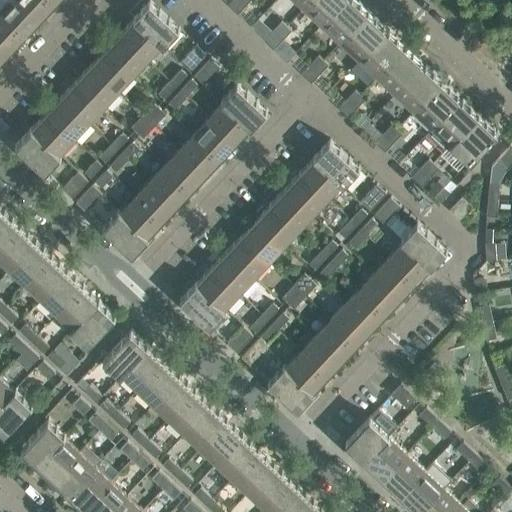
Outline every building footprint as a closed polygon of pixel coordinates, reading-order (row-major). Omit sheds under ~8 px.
[(21,0),(7,0),(0,8),(0,9),(28,35),(28,34),(34,27),(35,28),(36,27),(35,26),(41,19),(42,20),(43,19),(21,0)] [(53,0),(21,0),(43,19),(43,18),(49,11),(49,12),(50,11),(50,10),(56,4),(57,4),(57,3),(53,0)] [(135,15),(135,16),(165,44),(166,44),(165,43),(171,37),(172,37),(173,36),(173,35),(179,29),(181,28),(179,26),(171,19),(169,17),(169,18),(161,10),(162,10),(160,8),(160,9),(152,1),(150,0),(149,0),(149,1),(143,8),(143,7),(141,9),(142,9),(136,16),(135,15)] [(247,3),(243,0),(231,0),(228,3),(238,13),(247,3)] [(309,0),(304,6),(323,23),(344,0),(309,0)] [(344,0),(323,23),(341,40),(369,10),(357,0),(344,0)] [(0,9),(0,38),(13,51),(14,50),(13,50),(19,43),(20,43),(21,42),(20,42),(27,35),(27,36),(28,35),(0,9)] [(341,40),(360,57),(387,28),(385,26),(369,10),(341,40)] [(120,32),(119,32),(148,59),(162,43),(164,45),(165,44),(135,16),(134,17),(128,24),(127,24),(126,25),(127,25),(121,32),(120,32)] [(282,20),(274,29),(284,38),(292,29),(282,20)] [(360,57),(378,75),(406,45),(389,30),(387,28),(360,57)] [(284,38),(274,29),(265,38),(275,47),(284,38)] [(105,47),(105,48),(133,74),(148,59),(119,32),(119,33),(113,40),(113,39),(112,41),(106,48),(105,47)] [(0,38),(0,63),(5,59),(6,58),(12,51),(13,51),(0,38)] [(181,61),(191,70),(207,52),(197,43),(181,61)] [(378,75),(396,92),(423,63),(421,61),(422,60),(406,45),(378,75)] [(91,63),(90,64),(118,90),(133,74),(105,48),(104,48),(105,49),(98,56),(98,55),(97,56),(97,57),(91,64),(91,63)] [(319,54),(310,63),(320,72),(329,63),(319,54)] [(195,74),(205,83),(221,66),(211,56),(195,74)] [(320,72),(310,63),(302,72),(312,82),(320,72)] [(396,92),(415,109),(443,79),(426,64),(426,65),(423,63),(396,92)] [(76,79),(75,79),(103,106),(118,90),(90,64),(89,64),(90,65),(84,71),(83,71),(82,72),(83,73),(76,79)] [(182,67),(170,80),(176,85),(188,73),(182,67)] [(192,77),(180,89),(186,95),(198,83),(192,77)] [(61,95),(89,122),(103,106),(75,79),(75,80),(69,87),(68,87),(67,88),(68,88),(62,95),(61,95)] [(415,109),(433,126),(460,97),(458,95),(459,94),(443,79),(415,109)] [(176,85),(170,80),(159,92),(165,97),(176,85)] [(223,97),(222,98),(252,126),(253,125),(259,119),(261,118),(260,117),(266,111),(268,110),(266,108),(258,101),(257,99),(249,92),(247,90),(247,91),(239,83),(240,83),(238,81),(236,83),(237,83),(231,90),(230,89),(229,91),(223,98),(223,97)] [(356,88),(347,97),(357,107),(366,98),(356,88)] [(186,95),(180,89),(169,101),(175,107),(186,95)] [(46,110),(46,111),(74,137),(89,122),(61,95),(60,96),(61,96),(54,103),(53,104),(47,111),(46,110)] [(357,107),(347,97),(339,107),(348,116),(357,107)] [(444,150),(451,143),(451,144),(455,140),(480,114),(469,104),(463,99),(462,99),(460,97),(433,126),(426,133),(444,150)] [(224,101),(209,116),(238,142),(238,141),(244,135),(245,134),(251,127),(252,127),(252,126),(222,98),(221,99),(224,101)] [(154,101),(143,113),(149,119),(160,107),(154,101)] [(160,107),(149,119),(155,125),(166,112),(160,107)] [(32,126),(31,127),(61,155),(62,155),(60,153),(74,137),(46,111),(45,112),(46,112),(39,119),(39,118),(38,119),(38,120),(32,127),(32,126)] [(132,125),(138,131),(149,119),(143,113),(132,125)] [(455,140),(451,144),(452,145),(453,144),(459,150),(459,151),(460,152),(461,152),(467,158),(468,159),(470,160),(469,161),(471,162),(499,132),(497,131),(495,130),(496,129),(480,114),(455,140)] [(209,116),(195,132),(223,158),(223,157),(229,150),(230,151),(231,150),(230,149),(237,143),(238,142),(209,116)] [(149,119),(138,131),(144,136),(155,125),(149,119)] [(393,123),(384,132),(394,141),(402,132),(393,123)] [(61,155),(31,127),(30,128),(25,135),(24,134),(23,136),(17,143),(17,142),(15,144),(17,145),(25,153),(26,154),(27,154),(35,161),(34,162),(36,163),(44,170),(44,171),(45,172),(47,170),(53,164),(54,163),(54,162),(60,156),(61,155)] [(123,131),(111,143),(117,149),(129,136),(123,131)] [(195,132),(180,148),(208,174),(209,173),(208,173),(214,166),(215,167),(216,166),(215,165),(222,158),(222,159),(223,158),(195,132)] [(394,141),(384,132),(375,141),(385,150),(394,141)] [(315,154),(315,155),(345,183),(346,182),(345,182),(351,176),(352,176),(353,175),(353,174),(359,168),(361,167),(359,165),(351,158),(349,156),(341,149),(340,147),(340,148),(332,140),(330,138),(329,140),(323,147),(323,146),(321,148),(322,148),(316,155),(315,154)] [(133,140),(121,152),(127,158),(139,146),(133,140)] [(117,149),(111,143),(100,155),(106,161),(117,149)] [(497,160),(507,169),(511,163),(511,144),(510,145),(510,146),(497,160)] [(180,148),(165,163),(193,190),(194,189),(193,189),(200,182),(201,181),(207,174),(208,175),(208,174),(180,148)] [(127,158),(121,152),(110,164),(116,170),(127,158)] [(300,170),(299,171),(328,197),(342,182),(344,184),(345,183),(315,155),(314,156),(308,163),(307,163),(306,164),(307,164),(300,171),(300,170)] [(429,157),(421,166),(431,176),(439,167),(429,157)] [(85,171),(91,176),(103,164),(96,158),(85,171)] [(165,163),(150,179),(179,206),(179,205),(179,204),(185,198),(186,197),(192,190),(193,190),(165,163)] [(431,176),(421,166),(412,176),(422,185),(431,176)] [(95,180),(101,186),(113,174),(107,168),(95,180)] [(62,188),(72,197),(88,179),(79,170),(62,188)] [(285,186),(285,187),(313,213),(328,197),(299,171),(299,172),(293,179),(293,178),(292,179),(292,180),(286,187),(285,186)] [(150,179),(136,195),(164,221),(164,220),(170,213),(171,214),(172,213),(171,212),(177,206),(178,206),(179,206),(150,179)] [(490,180),(488,198),(498,199),(500,181),(490,180)] [(437,181),(427,191),(440,203),(449,192),(437,181)] [(361,200),(371,209),(387,191),(377,182),(361,200)] [(76,201),(86,210),(102,193),(93,183),(76,201)] [(270,202),(298,229),(313,213),(285,187),(284,187),(285,188),(278,195),(278,194),(277,195),(277,196),(271,202),(270,202)] [(119,208),(118,209),(149,237),(149,236),(155,229),(156,230),(157,229),(156,228),(163,221),(163,222),(164,221),(136,195),(121,210),(119,208)] [(375,213),(385,222),(401,205),(391,195),(375,213)] [(453,207),(461,215),(470,205),(462,198),(453,207)] [(498,199),(488,198),(486,215),(497,216),(498,199)] [(256,218),(255,218),(283,245),(298,229),(270,202),(269,203),(270,204),(264,210),(263,210),(262,211),(263,211),(256,218)] [(362,206),(350,219),(356,224),(368,212),(362,206)] [(149,237),(118,209),(118,210),(112,216),(110,218),(111,218),(105,224),(104,224),(103,226),(104,227),(105,227),(113,234),(112,235),(114,236),(122,243),(123,245),(124,245),(132,252),(131,252),(133,254),(134,252),(140,246),(142,244),(141,244),(147,238),(148,238),(149,237)] [(0,215),(0,247),(21,225),(20,224),(20,225),(13,219),(14,218),(13,217),(12,218),(5,211),(6,211),(5,210),(0,215)] [(372,216),(360,228),(367,234),(378,222),(372,216)] [(241,233),(240,234),(269,260),(283,245),(255,218),(255,219),(249,226),(248,226),(247,227),(248,227),(241,234),(241,233)] [(356,224),(350,219),(339,231),(345,236),(356,224)] [(403,236),(402,237),(433,265),(433,264),(439,258),(441,256),(440,256),(446,250),(447,250),(448,248),(447,247),(446,247),(438,240),(439,240),(437,238),(429,231),(428,229),(427,230),(419,222),(420,222),(418,220),(416,222),(417,222),(411,228),(410,228),(409,230),(403,236)] [(0,247),(0,257),(10,268),(36,240),(31,235),(32,235),(31,234),(30,234),(23,228),(24,227),(23,226),(22,227),(21,226),(22,225),(21,225),(0,247)] [(486,241),(487,259),(497,258),(496,241),(494,241),(494,227),(486,227),(486,241)] [(367,234),(360,228),(349,240),(356,246),(367,234)] [(226,249),(226,250),(254,276),(269,260),(240,234),(240,235),(234,242),(234,241),(233,242),(233,243),(227,250),(226,249)] [(404,240),(389,255),(418,281),(418,280),(424,274),(426,273),(425,273),(431,266),(432,266),(433,265),(402,237),(402,238),(404,240)] [(332,238),(321,250),(327,256),(338,244),(332,238)] [(10,268),(26,283),(52,255),(47,250),(46,249),(39,243),(40,242),(38,241),(38,242),(36,240),(10,268)] [(343,248),(331,260),(337,266),(349,253),(343,248)] [(211,265),(211,266),(239,292),(254,276),(226,250),(225,250),(226,251),(219,258),(219,257),(218,258),(218,259),(212,265),(211,265)] [(327,256),(321,250),(310,262),(316,268),(327,256)] [(26,283),(42,297),(68,270),(63,265),(63,264),(62,263),(62,264),(55,257),(54,256),(52,255),(26,283)] [(389,255),(375,271),(403,297),(403,296),(409,289),(410,290),(411,289),(410,288),(417,282),(418,281),(389,255)] [(497,258),(487,259),(488,276),(498,275),(497,258)] [(337,266),(331,260),(320,272),(326,278),(337,266)] [(197,281),(196,282),(226,310),(227,309),(225,307),(239,292),(211,266),(210,266),(211,267),(205,273),(204,273),(203,274),(204,274),(197,281)] [(42,297),(58,312),(84,284),(78,280),(79,279),(78,278),(77,279),(71,272),(70,271),(69,271),(68,270),(42,297)] [(305,271),(293,284),(299,289),(311,277),(305,271)] [(375,271),(360,287),(388,313),(389,312),(388,312),(395,305),(395,306),(396,305),(396,304),(402,297),(402,298),(403,297),(375,271)] [(311,277),(299,289),(305,295),(317,283),(311,277)] [(485,277),(472,279),(475,291),(487,289),(485,277)] [(226,310),(196,282),(195,283),(196,283),(190,289),(189,289),(188,290),(188,291),(182,297),(180,298),(182,300),(190,307),(192,309),(200,316),(201,318),(201,317),(209,325),(211,327),(212,325),(218,318),(218,319),(220,317),(219,317),(225,311),(226,310)] [(71,329),(99,299),(95,295),(94,293),(93,293),(86,287),(87,286),(86,285),(85,286),(84,284),(58,312),(73,326),(71,329)] [(282,296),(288,301),(299,289),(293,284),(282,296)] [(360,287),(345,302),(373,329),(374,328),(373,328),(380,321),(381,320),(387,313),(388,314),(388,313),(360,287)] [(299,289),(288,301),(294,307),(305,295),(299,289)] [(99,299),(71,329),(73,330),(79,336),(80,337),(81,337),(87,343),(88,345),(90,343),(97,335),(99,334),(99,333),(106,325),(106,326),(108,324),(107,324),(115,316),(117,315),(109,308),(103,302),(102,300),(101,301),(99,299)] [(273,301),(261,313),(268,319),(279,307),(273,301)] [(345,302),(330,318),(359,345),(359,344),(359,343),(365,337),(366,337),(367,336),(366,336),(372,329),(373,329),(345,302)] [(480,305),(483,322),(493,319),(489,303),(480,305)] [(6,304),(0,310),(12,322),(18,315),(6,304)] [(283,311),(272,323),(278,329),(290,316),(283,311)] [(268,319),(261,313),(250,325),(257,331),(268,319)] [(0,318),(0,331),(2,333),(8,326),(0,318)] [(330,318),(316,334),(344,360),(344,359),(350,352),(351,353),(352,352),(351,351),(358,345),(359,345),(330,318)] [(493,319),(483,322),(487,339),(497,337),(493,319)] [(19,329),(31,340),(38,333),(26,322),(19,329)] [(278,329),(272,323),(261,335),(267,341),(278,329)] [(227,342),(237,351),(254,334),(244,325),(227,342)] [(119,374),(120,374),(148,344),(147,343),(147,344),(141,338),(140,336),(139,336),(133,330),(132,329),(130,330),(130,331),(123,339),(123,338),(121,340),(114,348),(112,349),(113,350),(105,357),(103,359),(105,360),(112,366),(111,366),(113,368),(113,367),(119,373),(119,374)] [(9,340),(21,351),(28,344),(15,333),(9,340)] [(38,333),(31,340),(44,351),(50,345),(38,333)] [(316,334),(301,350),(329,376),(330,375),(329,375),(336,368),(336,369),(337,368),(337,367),(343,360),(343,361),(344,360),(316,334)] [(242,356),(252,365),(268,347),(258,338),(242,356)] [(60,341),(54,348),(66,360),(73,352),(60,341)] [(28,344),(21,351),(33,362),(40,356),(28,344)] [(123,373),(138,387),(165,359),(164,359),(163,359),(157,353),(157,352),(156,351),(156,352),(149,345),(148,344),(120,374),(121,375),(123,373)] [(47,355),(59,366),(66,360),(54,348),(47,355)] [(285,363),(284,364),(314,392),(315,391),(314,391),(321,384),(322,383),(328,376),(329,377),(329,376),(301,350),(287,365),(285,363)] [(37,366),(49,377),(56,371),(43,359),(37,366)] [(138,387),(154,402),(180,374),(180,373),(179,374),(172,368),(173,367),(172,366),(171,367),(165,360),(165,359),(138,387)] [(495,366),(501,382),(511,378),(504,362),(495,366)] [(314,392),(284,364),(283,365),(277,371),(276,372),(276,373),(270,379),(268,380),(270,382),(278,389),(279,391),(280,390),(288,398),(287,398),(289,400),(289,399),(297,407),(298,409),(300,407),(305,400),(306,401),(307,399),(313,392),(313,393),(314,392)] [(0,405),(17,387),(16,387),(15,388),(0,374),(0,405)] [(154,402),(170,417),(196,389),(196,388),(195,389),(188,382),(189,382),(188,381),(187,381),(180,375),(181,375),(180,374),(154,402)] [(511,381),(511,378),(501,382),(507,398),(511,396),(511,381)] [(84,389),(96,401),(103,394),(90,382),(84,389)] [(392,393),(394,394),(408,407),(417,397),(403,384),(404,384),(402,382),(392,393)] [(17,387),(0,405),(0,428),(5,434),(34,403),(32,402),(25,396),(26,396),(24,395),(18,389),(17,387)] [(170,417),(186,432),(212,404),(211,403),(211,404),(204,397),(203,396),(196,390),(197,389),(196,389),(170,417)] [(72,403),(84,414),(92,405),(80,395),(72,403)] [(100,404),(113,416),(119,409),(118,408),(106,397),(100,404)] [(186,432),(201,446),(228,418),(227,418),(220,412),(220,411),(219,410),(219,411),(212,405),(212,404),(186,432)] [(420,413),(432,425),(439,418),(427,406),(420,413)] [(119,409),(113,416),(117,420),(124,427),(130,420),(129,418),(120,410),(119,409)] [(89,418),(100,428),(107,420),(96,410),(89,418)] [(364,460),(365,461),(390,433),(389,433),(382,426),(380,424),(372,417),(373,417),(371,415),(369,417),(370,417),(359,428),(358,430),(348,441),(348,440),(346,442),(348,444),(348,443),(356,450),(355,451),(356,453),(357,452),(365,459),(364,460)] [(21,447),(38,463),(66,433),(65,432),(58,426),(59,426),(57,425),(50,419),(51,419),(49,417),(21,447)] [(201,446),(217,461),(243,433),(242,433),(236,427),(236,426),(235,425),(234,426),(228,419),(228,418),(201,446)] [(439,418),(432,425),(445,437),(452,430),(439,418)] [(107,420),(100,428),(111,439),(119,431),(107,420)] [(131,433),(145,446),(151,439),(150,438),(138,427),(131,433)] [(151,439),(145,446),(156,456),(162,449),(158,446),(163,441),(163,434),(158,430),(150,438),(151,439)] [(38,463),(54,478),(86,443),(85,443),(80,449),(65,435),(67,433),(66,433),(38,463)] [(217,461),(233,476),(259,448),(259,447),(258,448),(251,441),(252,441),(251,440),(250,440),(243,434),(244,434),(243,433),(217,461)] [(383,477),(383,478),(408,451),(391,434),(390,433),(365,461),(366,461),(374,468),(373,468),(375,470),(376,469),(383,476),(383,477)] [(120,447),(131,458),(139,450),(128,439),(120,447)] [(456,448),(469,460),(476,452),(463,440),(456,448)] [(54,478),(69,493),(102,458),(86,443),(54,478)] [(233,476),(249,491),(275,463),(274,462),(274,463),(267,456),(268,456),(266,455),(259,449),(260,448),(259,448),(233,476)] [(139,450),(131,458),(143,469),(150,460),(139,450)] [(401,494),(402,495),(427,468),(408,451),(383,478),(384,478),(385,478),(392,485),(392,486),(393,487),(394,486),(402,493),(401,494)] [(476,452),(469,460),(482,471),(489,464),(476,452)] [(163,463),(176,475),(182,468),(169,456),(163,463)] [(69,493),(85,508),(112,479),(97,465),(102,459),(102,458),(69,493)] [(249,491),(264,505),(291,477),(290,477),(283,471),(283,470),(282,469),(282,470),(275,464),(275,463),(249,491)] [(182,468),(176,475),(187,486),(194,479),(182,468)] [(419,511),(420,511),(445,485),(427,468),(402,495),(402,496),(403,495),(411,502),(410,503),(412,504),(420,511),(419,511)] [(152,477),(163,487),(171,479),(159,469),(152,477)] [(493,482),(506,494),(511,487),(511,485),(500,475),(493,482)] [(264,505),(271,511),(287,511),(306,492),(305,492),(299,486),(299,485),(298,484),(297,485),(291,478),(291,477),(264,505)] [(85,508),(89,511),(110,511),(128,493),(112,479),(85,508)] [(171,479),(163,487),(174,498),(182,490),(171,479)] [(454,511),(464,503),(463,502),(445,485),(420,511),(454,511)] [(195,493),(208,505),(214,498),(201,486),(195,493)] [(287,511),(317,511),(322,507),(322,506),(321,507),(314,500),(315,500),(314,499),(313,499),(306,493),(307,493),(306,492),(287,511)] [(110,511),(140,511),(144,508),(128,493),(110,511)] [(485,511),(469,496),(463,502),(464,503),(454,511),(485,511)] [(183,507),(189,511),(199,511),(202,509),(191,498),(183,507)] [(214,498),(208,505),(215,511),(221,511),(225,508),(214,498)]
